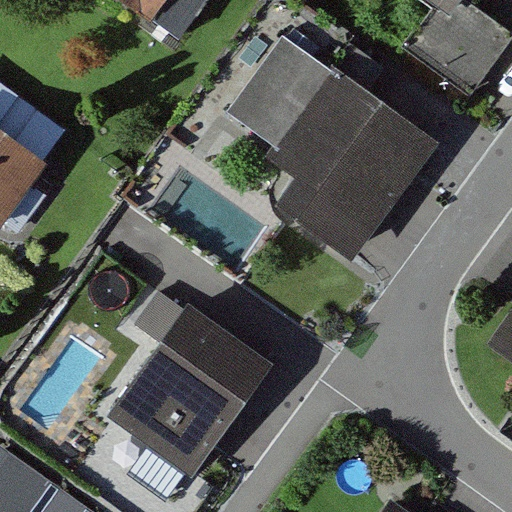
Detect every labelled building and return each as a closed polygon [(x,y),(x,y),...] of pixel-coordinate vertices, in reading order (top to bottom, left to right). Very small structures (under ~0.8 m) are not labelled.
[(133,0),(173,31),(197,0),(133,0)] [(503,0),(424,0),(447,18),(422,51),(484,99),(511,62),(511,41),(486,22),(503,0)] [(458,147),(344,62),(280,148),(394,233),(458,147)] [(0,216),(22,233),(70,171),(0,118),(0,216)] [(196,311),(121,416),(199,472),(274,366),(196,311)] [(0,511),(96,511),(102,502),(0,443),(0,511)] [(412,511),(396,500),(387,511),(412,511)]
